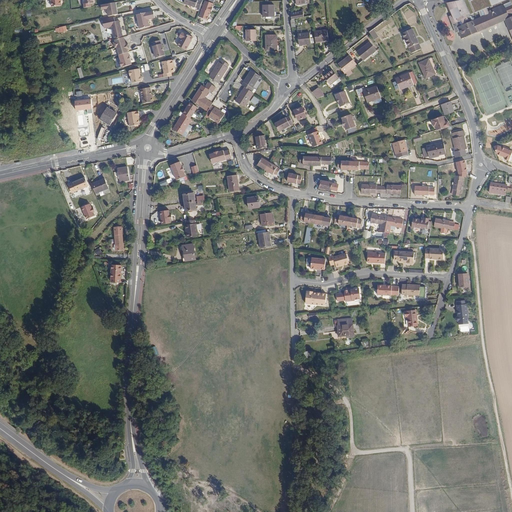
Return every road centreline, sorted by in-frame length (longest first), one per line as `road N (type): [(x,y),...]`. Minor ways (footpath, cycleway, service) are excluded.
road 1 (tertiary): [(132,439),(131,334),(147,148)]
road 2 (track): [(467,222),(511,491)]
road 3 (track): [(294,332),(289,511)]
road 4 (residential): [(416,0),(470,117),(480,164)]
road 5 (track): [(329,511),(352,457),(404,448),(413,511)]
road 6 (residential): [(292,280),(448,278)]
road 7 (tertiary): [(0,175),(147,148)]
road 8 (residential): [(288,86),(405,0)]
road 9 (tertiary): [(212,36),(147,148)]
road 10 (residential): [(348,202),(470,206)]
road 11 (track): [(357,453),(346,399),(294,364)]
